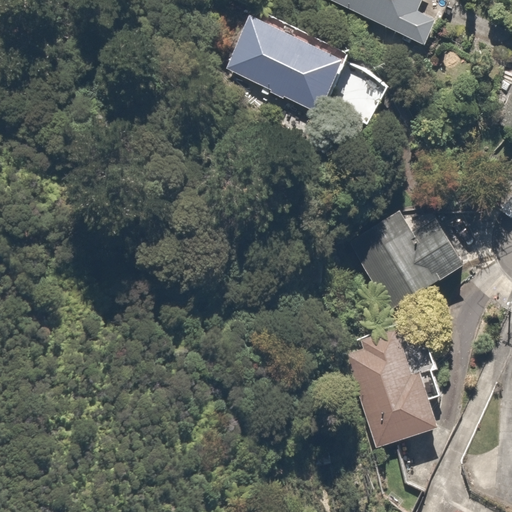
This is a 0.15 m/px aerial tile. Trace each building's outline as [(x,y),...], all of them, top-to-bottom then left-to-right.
[(319,0),(419,53),(444,5),(433,0),(319,0)] [(249,18),(223,76),(328,124),(354,66),(249,18)] [(511,84),(494,131),(511,137),(511,84)] [(421,178),(343,234),(394,306),(472,251),(421,178)] [(417,316),(344,347),(387,448),(460,417),(417,316)] [(492,511),(466,498),(457,511),(492,511)]
